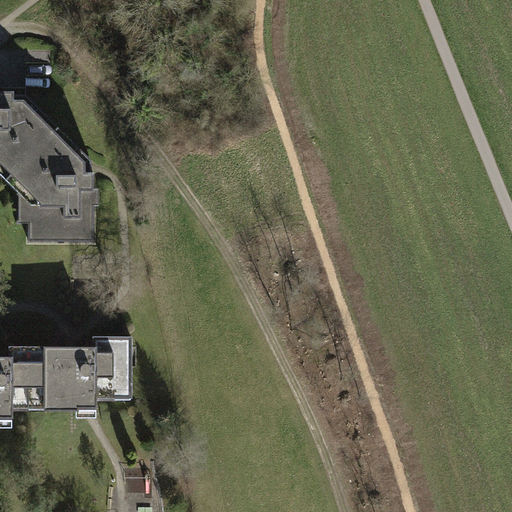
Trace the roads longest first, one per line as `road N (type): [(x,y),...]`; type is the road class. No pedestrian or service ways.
road 1 (track): [(6,23),(42,28),(68,44),(196,205),(242,277),(314,422),(346,511)]
road 2 (track): [(424,0),(511,216)]
